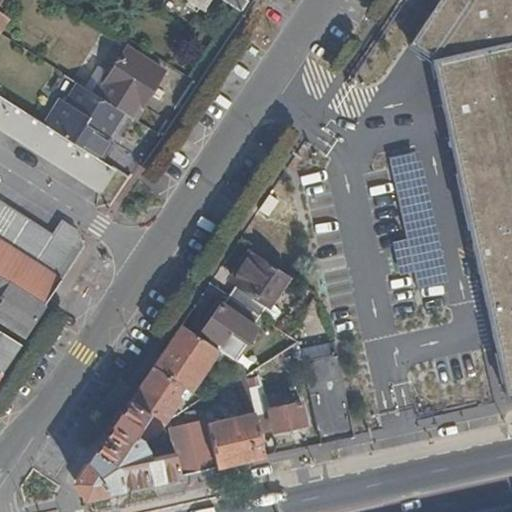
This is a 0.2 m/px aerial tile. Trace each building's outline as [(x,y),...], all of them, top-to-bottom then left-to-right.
[(183,0),(201,11),(208,0),(215,0),(237,15),(246,1),(243,0),(183,0)] [(511,0),(433,0),(397,53),(429,75),(503,398),(511,395),(511,0)] [(106,76),(93,69),(81,88),(118,112),(125,117),(132,107),(136,109),(161,70),(125,47),(106,76)] [(45,119),(41,125),(96,159),(107,142),(102,139),(118,112),(81,88),(70,81),(45,119)] [(0,128),(97,190),(111,168),(101,162),(96,159),(41,125),(0,98),(0,128)] [(136,109),(132,107),(125,117),(128,118),(136,123),(141,113),(136,109)] [(111,144),(107,142),(96,159),(101,162),(111,144)] [(0,280),(40,306),(79,248),(76,234),(57,221),(49,234),(0,203),(0,280)] [(235,285),(236,285),(228,299),(256,318),(284,277),(250,254),(240,269),(244,272),(235,285)] [(40,306),(0,280),(0,321),(21,335),(40,306)] [(219,307),(217,307),(196,338),(217,352),(224,357),(230,362),(252,329),(249,327),(256,318),(228,299),(225,297),(219,307)] [(196,338),(179,326),(151,368),(189,394),(217,352),(196,338)] [(0,367),(15,344),(0,334),(0,367)] [(333,355),(299,363),(319,446),(353,438),(333,355)] [(244,417),(204,426),(214,468),(263,458),(258,436),(251,410),(241,369),(230,362),(224,357),(218,365),(235,376),(244,417)] [(121,413),(74,482),(85,496),(214,468),(204,426),(203,422),(165,431),(168,444),(155,449),(158,457),(150,460),(147,452),(143,454),(137,442),(153,436),(160,425),(198,401),(189,394),(151,368),(121,413)] [(266,407),(251,410),(258,436),(302,425),(297,403),(267,410),(266,407)] [(155,449),(147,452),(150,460),(158,457),(155,449)]
